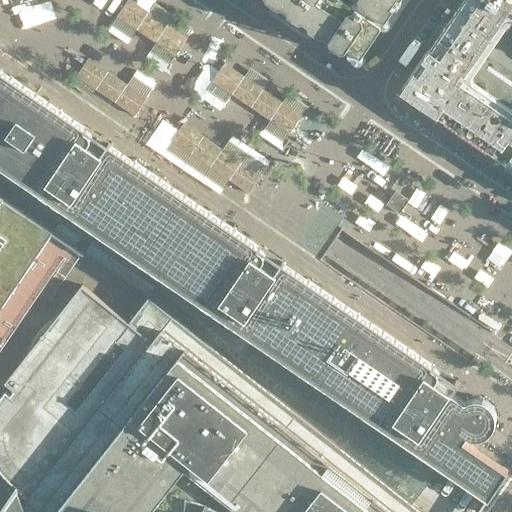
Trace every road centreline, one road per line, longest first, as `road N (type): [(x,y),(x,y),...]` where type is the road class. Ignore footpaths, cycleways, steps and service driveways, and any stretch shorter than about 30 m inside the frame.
road 1 (residential): [(359,100),(511,205)]
road 2 (residential): [(359,100),(221,8)]
road 3 (residential): [(359,100),(431,0)]
